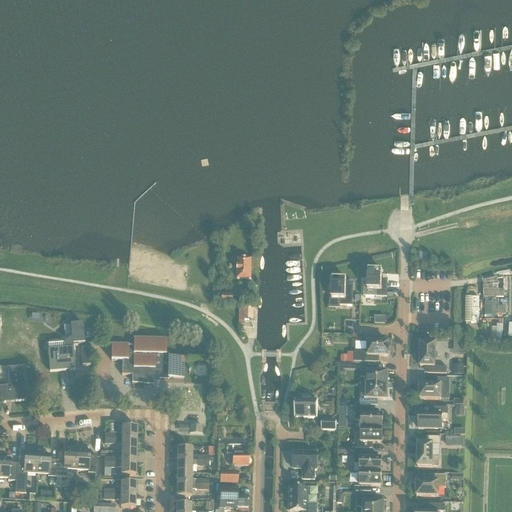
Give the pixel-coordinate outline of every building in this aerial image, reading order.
[(251,280),(251,260),(238,260),(237,279),(251,280)] [(370,272),(369,281),(364,281),(363,297),(387,298),(388,280),(383,280),(384,272),(370,272)] [(342,308),(354,308),(355,293),(347,293),(348,281),(342,281),(342,278),(335,278),(335,280),(334,280),(334,287),(331,287),(331,295),(333,295),(333,301),(342,302),(342,308)] [(471,323),(479,323),(479,297),(471,297),(471,323)] [(253,320),(254,308),(244,308),(243,320),(253,320)] [(50,373),(75,370),(72,343),(84,342),(83,324),(71,325),(72,335),(65,344),(47,345),(50,373)] [(132,375),(132,384),(143,384),(143,382),(159,382),(160,377),(167,377),(167,378),(183,378),(183,358),(168,358),(168,354),(166,354),(166,339),(134,339),(134,347),(128,346),(128,345),(111,345),(111,361),(122,361),(122,375),(132,375)] [(378,359),(390,359),(390,345),(369,344),(369,353),(356,353),(356,364),(378,365),(378,359)] [(435,344),(421,344),(420,367),(428,367),(428,374),(447,375),(447,368),(434,367),(435,344)] [(90,366),(89,348),(81,348),(82,366),(90,366)] [(366,378),(365,386),(387,387),(387,373),(376,373),(376,365),(361,364),(360,378),(366,378)] [(464,366),(454,366),(453,375),(463,375),(464,366)] [(23,367),(16,367),(7,368),(9,386),(0,386),(0,402),(26,401),(23,367)] [(432,385),(419,385),(419,392),(418,392),(418,398),(419,398),(419,399),(441,400),(441,386),(446,386),(446,379),(432,378),(432,385)] [(333,382),(323,382),(324,393),(328,393),(327,388),(333,388),(333,382)] [(387,387),(365,386),(365,394),(360,394),(359,406),(374,406),(375,400),(386,401),(387,387)] [(348,400),(340,399),(339,407),(348,408),(348,400)] [(317,401),(295,401),(294,418),(317,419),(317,401)] [(434,415),(419,415),(419,416),(417,416),(417,422),(418,422),(418,429),(441,430),(442,421),(448,421),(448,408),(434,408),(434,415)] [(363,422),(362,430),(383,430),(384,418),(372,417),(372,411),(357,411),(357,422),(363,422)] [(336,422),(321,421),(321,430),(336,430),(336,422)] [(200,434),(200,426),(186,427),(186,435),(200,434)] [(122,428),(122,435),(122,440),(136,440),(137,428),(122,428)] [(383,430),(362,430),(362,439),(356,439),(356,450),(371,450),(371,444),(383,445),(383,430)] [(426,444),(418,444),(417,467),(439,468),(439,457),(432,457),(432,445),(440,445),(440,438),(426,437),(426,444)] [(136,440),(122,440),(121,452),(136,452),(136,440)] [(249,467),(249,455),(245,455),(244,447),(226,447),(226,456),(232,456),(232,467),(249,467)] [(177,462),(209,462),(209,457),(192,457),(192,450),(177,449),(177,462)] [(56,461),(55,479),(56,479),(56,478),(67,479),(67,471),(75,472),(76,452),(65,451),(64,461),(56,461)] [(76,452),(75,472),(88,473),(96,473),(97,459),(90,458),(90,453),(76,452)] [(136,452),(121,452),(121,459),(105,459),(105,463),(136,464),(136,452)] [(16,482),(15,482),(15,494),(26,494),(27,475),(35,475),(37,454),(25,453),(24,465),(17,465),(16,480),(16,482)] [(317,453),(293,453),(293,469),(303,470),(302,481),(314,481),(315,470),(316,470),(317,453)] [(37,454),(35,475),(48,476),(48,479),(55,479),(56,461),(50,460),(50,455),(37,454)] [(361,465),(361,473),(382,473),(382,461),(370,460),(371,454),(356,454),(355,465),(361,465)] [(8,481),(15,482),(16,482),(16,480),(17,465),(10,464),(10,459),(0,458),(0,478),(8,479),(8,481)] [(209,467),(209,462),(177,462),(177,473),(191,474),(192,467),(209,467)] [(136,464),(105,463),(105,468),(116,469),(116,468),(121,468),(121,476),(136,476),(136,464)] [(191,480),(191,474),(177,473),(177,485),(209,486),(209,481),(191,480)] [(221,483),(238,483),(238,473),(221,474),(221,483)] [(382,473),(361,473),(361,486),(357,486),(357,493),(369,494),(370,487),(381,488),(382,473)] [(432,482),(417,482),(417,484),(415,483),(415,490),(416,490),(416,496),(438,497),(438,488),(446,489),(446,476),(432,475),(432,482)] [(121,484),(121,496),(135,496),(136,484),(121,484)] [(209,491),(209,486),(177,485),(176,497),(191,497),(191,491),(209,491)] [(237,487),(220,487),(219,508),(237,509),(237,507),(248,508),(248,497),(237,497),(237,487)] [(308,489),(290,488),(289,511),(317,511),(317,505),(307,505),(308,489)] [(60,501),(61,493),(53,492),(53,501),(60,501)] [(116,496),(104,496),(99,496),(99,500),(121,501),(120,508),(135,508),(135,496),(121,496),(116,496)] [(364,508),(363,511),(384,511),(385,504),(373,503),(373,497),(358,497),(358,508),(364,508)]
